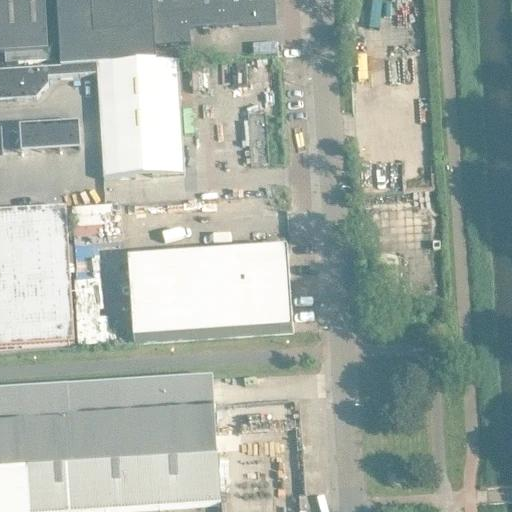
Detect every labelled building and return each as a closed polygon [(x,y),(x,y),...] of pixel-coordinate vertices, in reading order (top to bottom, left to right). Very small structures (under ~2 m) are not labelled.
[(47,0),(0,0),(0,36),(1,54),(50,51),(47,0)] [(59,0),(63,68),(99,66),(159,62),(157,44),(157,43),(192,41),(192,34),(191,28),(200,28),(204,27),(214,27),(218,27),(224,26),(225,26),(231,26),(234,26),(245,25),(278,23),(278,20),(277,9),(277,5),(276,0),(59,0)] [(99,66),(63,68),(0,71),(0,102),(39,100),(51,86),(51,79),(100,76),(106,181),(187,176),(180,62),(159,63),(159,62),(99,66)] [(80,122),(21,125),(23,151),(83,149),(80,122)] [(0,348),(77,344),(68,209),(0,212),(0,348)] [(130,263),(136,344),(296,333),(290,252),(130,263)] [(0,511),(99,511),(223,505),(215,378),(0,391),(0,511)]
